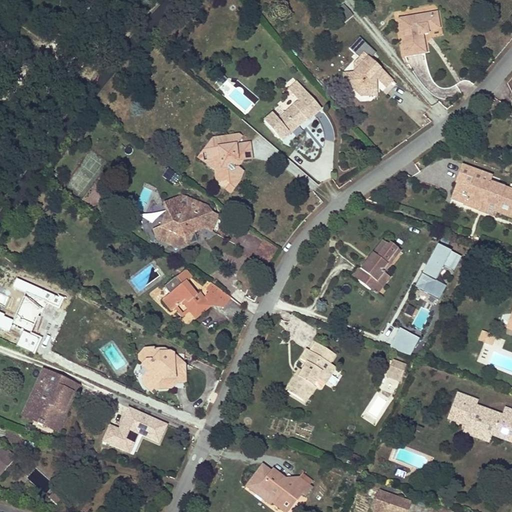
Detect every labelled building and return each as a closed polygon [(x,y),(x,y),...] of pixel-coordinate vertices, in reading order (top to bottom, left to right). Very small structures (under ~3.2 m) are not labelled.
[(424,36),(427,36),(430,35),(429,31),(441,30),(439,16),(401,21),(406,57),(426,55),(424,36)] [(360,95),(366,95),(376,85),(373,82),(376,78),(377,79),(385,88),(392,81),(364,52),(357,59),(362,64),(354,71),(356,73),(357,74),(352,79),(352,81),(352,86),(360,95)] [(357,74),(356,73),(344,74),(345,81),(352,81),(352,79),(357,74)] [(376,78),(373,82),(376,85),(366,95),(377,96),(377,79),(376,78)] [(320,109),(297,81),(288,89),(297,100),(275,119),(271,114),(261,121),(272,135),(275,137),(278,137),(280,136),(285,131),(287,133),(297,124),(304,119),(305,121),(320,109)] [(297,124),(287,133),(290,137),(301,128),(297,124)] [(253,157),(252,142),(238,143),(237,135),(215,137),(216,147),(214,147),(215,156),(209,163),(216,169),(217,182),(225,182),(228,185),(225,189),(231,193),(240,180),(238,178),(244,171),(239,167),(234,163),(239,158),(245,158),(253,157)] [(215,137),(200,156),(209,163),(215,156),(214,147),(216,147),(215,137)] [(234,163),(239,167),(245,158),(239,158),(234,163)] [(482,200),(511,211),(511,191),(489,182),(491,176),(463,166),(457,182),(451,198),(466,203),(465,205),(478,210),(482,200)] [(174,184),(180,176),(168,168),(162,176),(174,184)] [(158,234),(169,239),(179,244),(197,237),(194,229),(204,225),(212,228),(217,215),(211,212),(196,206),(198,202),(183,196),(166,202),(169,210),(163,224),(155,227),(158,234)] [(494,210),(511,217),(511,216),(511,211),(482,200),(478,210),(492,215),(494,210)] [(169,210),(166,202),(159,205),(153,220),(155,227),(163,224),(169,210)] [(211,212),(209,207),(198,202),(196,206),(211,212)] [(380,283),(387,274),(384,273),(396,258),(392,256),(398,248),(391,243),(389,245),(383,240),(361,268),(365,272),(359,280),(371,289),(378,281),(380,283)] [(260,253),(271,259),(277,249),(266,243),(260,253)] [(462,257),(438,245),(415,290),(438,302),(447,286),(437,281),(444,266),(455,271),(462,257)] [(392,256),(396,258),(402,251),(398,248),(392,256)] [(365,272),(361,268),(358,267),(352,275),(359,280),(365,272)] [(376,294),(390,277),(387,274),(380,283),(378,281),(371,289),(376,294)] [(188,284),(192,281),(186,275),(179,279),(185,286),(188,284)] [(64,298),(17,278),(13,288),(60,308),(64,298)] [(188,284),(185,286),(179,279),(167,289),(173,296),(166,303),(174,313),(178,310),(181,308),(185,304),(191,311),(193,314),(196,318),(211,307),(204,299),(200,293),(197,295),(188,284)] [(229,298),(209,286),(205,292),(207,294),(225,305),(229,298)] [(225,305),(207,294),(204,299),(211,307),(222,309),(225,305)] [(0,311),(0,326),(10,331),(13,323),(25,328),(18,344),(35,352),(42,336),(31,331),(41,308),(25,296),(14,321),(3,316),(4,314),(0,311)] [(232,318),(242,307),(232,298),(222,309),(232,318)] [(181,308),(178,310),(186,320),(193,314),(191,311),(187,315),(181,308)] [(419,339),(401,329),(390,348),(411,355),(419,339)] [(490,345),(492,341),(494,337),(482,332),(479,340),(490,345)] [(300,358),(307,363),(301,371),(298,377),(294,375),(285,389),(302,400),(306,394),(308,395),(314,387),(312,385),(317,377),(321,371),(325,374),(332,364),(329,363),(335,354),(315,341),(309,350),(306,348),(300,358)] [(143,370),(141,371),(139,373),(142,375),(143,380),(145,382),(156,382),(158,384),(159,390),(171,389),(175,384),(174,365),(173,354),(163,349),(151,350),(151,347),(146,348),(142,352),(145,355),(145,361),(142,364),(143,370)] [(405,367),(393,362),(389,372),(401,377),(405,367)] [(174,365),(175,384),(186,384),(184,365),(174,365)] [(317,377),(322,380),(325,374),(321,371),(317,377)] [(65,381),(45,372),(40,384),(43,385),(29,419),(42,424),(40,427),(44,429),(46,426),(55,430),(63,412),(65,413),(73,394),(61,389),(65,381)] [(401,377),(389,372),(387,377),(400,382),(401,377)] [(382,385),(392,393),(398,386),(388,378),(382,385)] [(80,387),(65,381),(61,389),(73,394),(65,413),(63,412),(55,430),(60,433),(80,387)] [(156,382),(145,382),(143,384),(143,390),(147,393),(155,393),(159,390),(158,384),(156,382)] [(43,385),(40,384),(25,418),(29,419),(43,385)] [(511,443),(511,429),(509,428),(511,418),(511,411),(506,410),(503,417),(476,408),(478,403),(459,396),(450,421),(467,428),(466,433),(489,441),(491,436),(511,443)] [(112,424),(104,442),(133,455),(142,436),(159,444),(167,426),(129,408),(120,428),(112,424)] [(0,467),(0,468),(0,482),(0,483),(20,466),(12,458),(10,459),(6,455),(0,452),(0,467)] [(287,511),(301,494),(303,496),(305,497),(311,489),(298,479),(292,486),(272,471),(271,472),(261,465),(245,486),(254,493),(259,487),(274,499),(271,503),(282,511),(287,511)] [(69,485),(58,495),(65,503),(76,493),(69,485)] [(259,487),(254,493),(269,505),(271,503),(274,499),(259,487)] [(390,511),(403,511),(406,506),(399,503),(400,499),(380,492),(377,502),(390,507),(388,511),(390,511)] [(407,511),(410,503),(400,499),(399,503),(406,506),(403,511),(390,511),(388,511),(390,507),(377,502),(373,510),(374,511),(407,511)]
